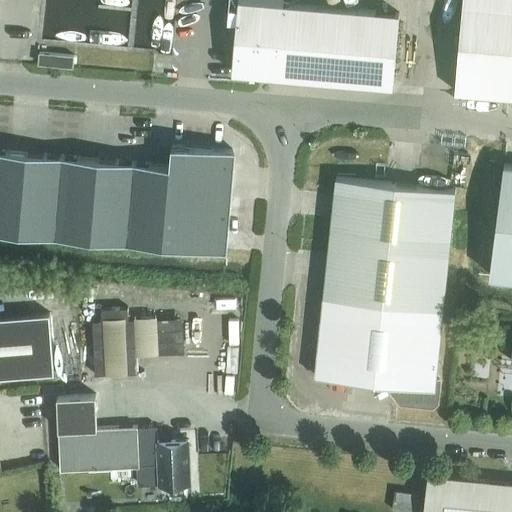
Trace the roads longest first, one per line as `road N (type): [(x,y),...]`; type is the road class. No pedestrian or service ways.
road 1 (unclassified): [(287,108),(258,422),(511,448)]
road 2 (unclassified): [(0,82),(287,108)]
road 3 (unclassified): [(287,108),(412,117)]
